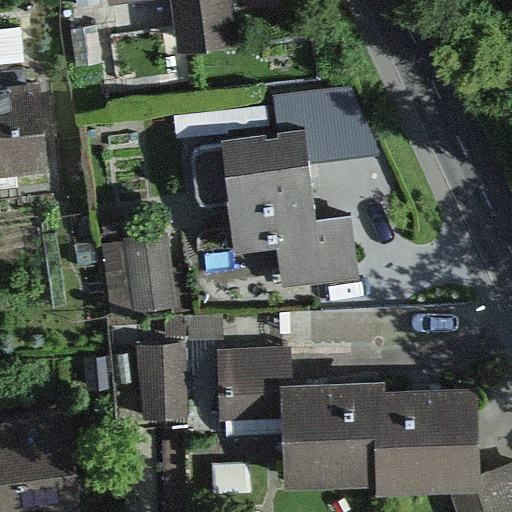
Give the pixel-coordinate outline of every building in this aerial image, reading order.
[(244,0),(112,0),(114,7),(186,0),(189,0),(191,22),(246,16),(244,0)] [(40,81),(0,83),(0,181),(47,178),(40,81)] [(305,136),(219,144),(229,251),(276,247),(279,276),(318,272),(305,136)] [(179,301),(178,239),(117,239),(118,302),(179,301)] [(139,337),(138,398),(172,398),(173,338),(139,337)] [(374,382),(272,387),(277,486),(367,482),(367,492),(475,487),(471,403),(375,408),(374,382)] [(85,511),(83,424),(0,426),(0,511),(85,511)] [(511,511),(511,477),(480,484),(486,511),(511,511)]
